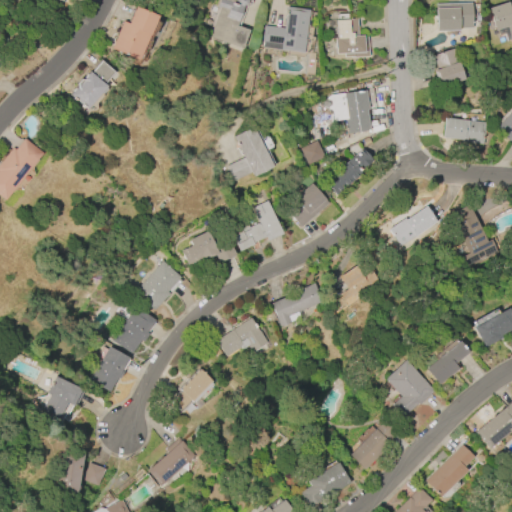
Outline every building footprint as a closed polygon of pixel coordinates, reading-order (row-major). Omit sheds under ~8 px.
[(219,8),(217,7),(219,0),(246,0),(246,4),(242,6),(243,6),(236,26),(248,30),(241,49),(209,37),(219,8)] [(487,8),(506,2),(507,3),(511,1),(511,42),(511,43),(507,27),(494,31),(487,8)] [(434,4),(470,3),(471,28),(457,29),(457,31),(435,31),(434,4)] [(156,16),(137,60),(110,48),(122,22),(128,24),(135,7),(156,16)] [(283,28),(286,7),(308,11),(301,53),(262,47),(263,42),(261,42),(264,25),(283,28)] [(368,57),(350,58),(350,57),(343,57),(343,54),(334,55),(334,39),(336,39),(335,21),(355,20),(356,36),(362,36),(362,37),(367,37),(368,57)] [(463,80),(438,88),(432,71),(436,69),(432,56),(454,49),(459,62),(458,62),(463,80)] [(105,86),(105,89),(101,94),(98,94),(84,109),(68,95),(75,87),(75,84),(79,80),(82,80),(89,72),(100,61),(113,72),(103,84),(105,86)] [(329,95),(366,90),(368,114),(366,115),(368,130),(346,133),(344,119),(332,121),(331,111),(322,107),(321,101),(329,95)] [(495,130),(511,109),(511,138),(509,142),(495,130)] [(441,138),(442,118),(484,122),(482,144),(465,143),(466,140),(441,138)] [(251,126),(271,167),(252,176),(249,172),(232,180),(225,166),(241,157),(231,136),(251,126)] [(0,161),(11,148),(14,150),(24,137),(42,151),(2,200),(0,198),(0,161)] [(298,149),(314,141),(322,156),(306,164),(298,149)] [(331,175),(361,148),(370,159),(367,161),(369,164),(333,194),(323,183),(331,175)] [(327,203),(298,227),(284,210),(296,200),(293,197),(310,184),(327,203)] [(265,201),(281,234),(266,241),(264,237),(254,242),(254,243),(239,251),(235,243),(235,242),(232,236),(236,234),(235,233),(240,231),(238,227),(246,224),(248,228),(257,223),(250,208),(265,201)] [(468,205),(486,242),(490,240),(498,255),(468,270),(462,257),(468,254),(449,214),(468,205)] [(405,220),(424,206),(435,222),(401,247),(388,229),(403,218),(405,220)] [(187,240),(207,231),(209,236),(221,230),(234,256),(221,263),(219,259),(216,261),(213,255),(207,258),(206,255),(186,265),(179,251),(190,246),(187,240)] [(132,293),(161,261),(178,277),(165,292),(167,294),(152,310),(132,293)] [(338,278),(356,265),(362,274),(371,268),(375,273),(373,275),(379,283),(348,305),(340,294),(346,289),(338,278)] [(269,303),(282,298),(281,296),(312,283),(320,302),(287,316),(290,323),(279,328),(269,303)] [(110,340),(134,307),(153,321),(145,333),(146,334),(141,342),(139,340),(129,354),(110,340)] [(472,328),(507,308),(511,316),(511,327),(498,336),(499,338),(483,347),(472,328)] [(212,341),(248,318),(256,331),(258,330),(266,343),(252,352),(248,345),(242,349),(241,347),(223,358),(212,341)] [(424,369),(457,341),(466,352),(453,364),(457,369),(438,385),(424,369)] [(107,347),(127,358),(107,392),(88,380),(107,347)] [(398,396),(392,390),(390,391),(384,384),(386,382),(383,379),(403,361),(432,392),(417,405),(415,404),(401,417),(389,405),(398,396)] [(178,390),(180,389),(179,387),(181,385),(183,386),(185,383),(184,382),(187,379),(188,380),(190,378),(189,377),(192,374),(193,375),(194,374),(193,373),(195,370),(196,371),(198,370),(211,383),(192,403),(189,401),(179,411),(170,402),(175,398),(174,397),(176,395),(180,392),(178,390)] [(65,403),(55,424),(39,416),(49,394),(46,393),(54,377),(82,391),(75,404),(73,403),(72,406),(65,403)] [(473,432),(511,399),(511,428),(487,449),(473,432)] [(347,454),(384,418),(396,430),(385,442),(388,445),(362,470),(347,454)] [(145,471),(166,452),(163,449),(177,437),(180,441),(182,439),(196,454),(159,487),(145,471)] [(422,481),(459,445),(471,457),(461,467),(465,471),(438,497),(422,481)] [(81,451),(76,494),(53,491),(59,448),(81,451)] [(306,481),(336,462),(349,483),(308,509),(298,493),(309,486),(306,481)] [(81,481),(88,463),(104,469),(97,487),(81,481)] [(392,511),(417,488),(429,500),(420,510),(422,511),(392,511)] [(120,499),(127,511),(91,511),(99,507),(104,509),(120,499)] [(292,511),(257,511),(265,506),(268,510),(283,499),(292,511)]
